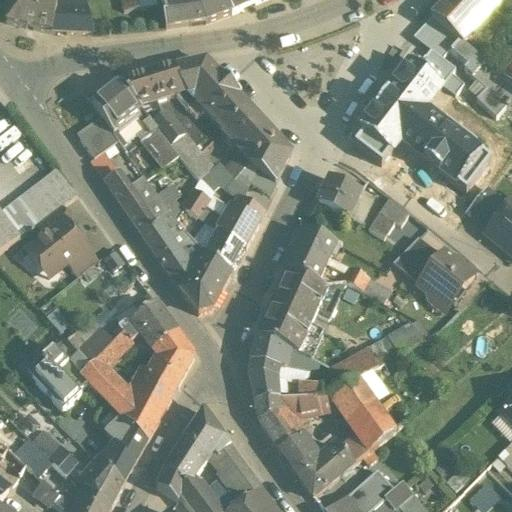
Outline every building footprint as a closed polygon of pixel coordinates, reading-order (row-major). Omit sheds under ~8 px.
[(11,0),(5,26),(51,36),(56,15),(38,10),(40,0),(11,0)] [(58,0),(40,0),(38,10),(56,15),(58,4),(58,0)] [(118,0),(121,16),(157,11),(155,0),(118,0)] [(219,0),(187,0),(189,2),(162,7),(165,32),(209,26),(231,18),(219,0)] [(241,13),(235,0),(219,0),(231,18),(241,13)] [(235,0),(241,13),(271,0),(235,0)] [(452,0),(431,23),(460,48),(460,47),(500,4),(503,0),(452,0)] [(511,0),(503,0),(500,4),(508,12),(511,7),(511,0)] [(84,3),(70,4),(66,37),(92,39),(84,3)] [(58,4),(56,15),(51,36),(53,37),(66,37),(70,4),(58,4)] [(460,48),(451,57),(467,71),(463,75),(485,95),(476,105),(496,123),(506,112),(507,113),(511,108),(511,107),(511,105),(511,94),(503,85),(500,83),(460,47),(460,48)] [(412,83),(434,100),(454,75),(432,57),(412,83)] [(205,64),(175,71),(179,89),(180,91),(203,115),(221,136),(248,112),(248,111),(239,101),(240,99),(221,78),(219,79),(205,64)] [(175,71),(119,88),(137,110),(156,105),(156,106),(169,102),(168,101),(175,100),(173,97),(180,91),(179,89),(175,71)] [(511,72),(500,83),(503,85),(511,94),(511,72)] [(399,145),(467,198),(492,166),(424,113),(434,100),(412,83),(406,77),(360,136),(363,138),(389,158),(399,145)] [(119,88),(92,109),(101,122),(112,138),(141,115),(137,110),(119,88)] [(203,115),(180,91),(173,97),(175,100),(196,122),(203,115)] [(156,105),(137,110),(141,115),(150,127),(161,119),(156,106),(156,105)] [(292,160),(248,112),(221,136),(219,137),(239,159),(248,169),(249,168),(256,174),(274,188),(292,160)] [(120,150),(143,132),(150,127),(141,115),(112,138),(120,150)] [(161,119),(150,127),(156,135),(166,147),(170,151),(185,139),(166,115),(161,119)] [(0,122),(0,141),(9,151),(23,138),(5,118),(0,122)] [(101,122),(76,139),(93,163),(94,164),(103,157),(118,147),(112,138),(101,122)] [(150,127),(143,132),(149,140),(156,135),(150,127)] [(380,169),(389,158),(363,138),(355,149),(380,169)] [(199,156),(185,139),(170,151),(178,162),(184,169),(199,156)] [(166,147),(152,156),(164,172),(178,162),(170,151),(166,147)] [(202,183),(214,172),(201,154),(199,156),(184,169),(198,186),(202,183)] [(94,164),(93,163),(90,165),(104,186),(118,177),(103,157),(94,164)] [(248,169),(239,159),(223,173),(234,185),(248,169)] [(234,185),(226,195),(238,203),(241,205),(242,202),(250,187),(256,174),(249,168),(248,169),(234,185)] [(214,172),(202,183),(213,193),(218,189),(226,195),(234,185),(223,173),(218,169),(214,172)] [(274,188),(256,174),(250,187),(269,198),(274,188)] [(118,177),(104,186),(140,239),(180,296),(203,259),(201,257),(202,257),(193,247),(181,257),(160,227),(156,230),(139,203),(145,199),(138,190),(134,183),(128,187),(120,176),(118,177)] [(347,223),(348,223),(359,198),(360,198),(360,197),(329,183),(317,209),(347,223)] [(145,185),(138,190),(145,199),(139,203),(156,230),(160,227),(181,257),(193,247),(186,239),(175,225),(159,205),(156,201),(145,185)] [(172,204),(176,201),(170,192),(156,201),(159,205),(175,225),(182,215),(181,214),(172,204)] [(507,212),(484,194),(466,217),(488,235),(507,212)] [(208,206),(193,197),(181,214),(182,215),(183,214),(196,223),(205,211),(208,206)] [(231,214),(212,200),(208,206),(205,211),(225,225),(231,214)] [(241,205),(238,203),(232,212),(231,214),(225,225),(224,224),(217,236),(245,252),(246,253),(259,229),(265,217),(243,204),(242,202),(241,205)] [(378,219),(367,235),(383,246),(394,229),(401,233),(408,220),(388,204),(378,219)] [(511,206),(507,212),(488,235),(509,252),(505,256),(511,261),(511,206)] [(61,211),(36,229),(46,242),(65,226),(66,228),(71,224),(61,211)] [(225,225),(205,211),(196,223),(217,236),(224,224),(225,225)] [(196,223),(183,214),(182,215),(175,225),(186,239),(191,231),(196,223)] [(0,257),(18,243),(0,219),(0,257)] [(196,223),(191,231),(210,248),(217,236),(196,223)] [(46,242),(28,256),(49,283),(67,268),(85,254),(86,253),(66,228),(65,226),(46,242)] [(328,263),(335,266),(341,253),(304,235),(298,250),(328,263)] [(245,252),(217,236),(210,248),(203,259),(215,269),(231,278),(245,252)] [(392,270),(407,281),(429,253),(418,244),(392,270)] [(328,263),(298,250),(286,274),(316,290),(328,263)] [(102,257),(108,272),(124,266),(118,251),(102,257)] [(407,281),(418,290),(440,262),(429,253),(407,281)] [(85,254),(67,268),(78,282),(95,267),(85,254)] [(418,290),(417,291),(430,302),(435,302),(446,311),(459,295),(461,297),(474,281),(444,257),(440,262),(418,290)] [(203,259),(180,296),(204,326),(231,278),(215,269),(203,259)] [(344,290),(362,298),(366,289),(369,285),(339,268),(335,266),(328,263),(316,290),(322,293),(344,290)] [(316,290),(286,274),(274,301),(328,325),(344,290),(322,293),(316,290)] [(390,297),(378,291),(377,294),(366,289),(362,298),(383,310),(390,297)] [(413,295),(403,307),(410,313),(420,300),(413,295)] [(328,325),(274,301),(256,341),(284,351),(284,352),(301,360),(310,363),(328,325)] [(177,337),(156,308),(131,325),(134,330),(141,339),(153,355),(177,337)] [(91,323),(67,347),(78,359),(89,372),(114,348),(91,323)] [(410,329),(387,342),(388,343),(397,360),(420,347),(410,329)] [(141,339),(134,330),(124,338),(131,347),(141,339)] [(153,355),(154,357),(170,345),(177,354),(186,348),(177,337),(153,355)] [(150,378),(135,403),(127,399),(102,374),(131,347),(124,338),(114,348),(89,372),(78,359),(70,365),(84,382),(91,391),(93,393),(99,399),(119,418),(123,422),(146,446),(178,390),(159,365),(150,378)] [(276,371),(287,373),(290,363),(299,366),(301,360),(284,352),(284,351),(256,341),(250,366),(276,371)] [(397,360),(388,343),(368,354),(377,371),(397,360)] [(79,396),(88,388),(70,365),(78,359),(67,347),(64,344),(27,378),(62,416),(82,399),(79,396)] [(170,345),(154,357),(159,365),(178,390),(178,388),(193,362),(193,359),(187,350),(186,348),(177,354),(170,345)] [(368,354),(330,374),(350,385),(351,386),(357,383),(377,371),(368,354)] [(306,376),(310,363),(301,360),(299,366),(290,363),(287,373),(306,376)] [(306,376),(350,385),(330,374),(313,365),(310,363),(306,376)] [(250,366),(248,377),(277,382),(276,371),(250,366)] [(321,391),(337,394),(351,386),(350,385),(306,376),(287,373),(276,371),(277,382),(301,387),(321,391)] [(411,423),(377,371),(357,383),(394,437),(411,423)] [(248,377),(247,377),(254,408),(255,407),(279,404),(278,398),(277,382),(248,377)] [(285,397),(285,404),(301,403),(301,387),(277,382),(278,398),(285,397)] [(377,452),(394,437),(357,383),(351,386),(337,394),(377,452)] [(321,391),(301,387),(301,403),(305,403),(321,403),(321,391)] [(337,394),(321,391),(321,403),(325,401),(337,394)] [(366,460),(377,452),(337,394),(325,401),(336,416),(354,443),(366,460)] [(286,420),(288,423),(336,416),(325,401),(321,403),(305,403),(306,417),(286,420)] [(279,404),(286,420),(306,417),(305,403),(301,403),(285,404),(279,404)] [(279,404),(255,407),(258,425),(286,420),(279,404)] [(511,405),(500,417),(511,430),(511,405)] [(202,415),(171,464),(192,484),(194,482),(214,457),(249,501),(260,492),(206,417),(202,415)] [(354,470),(340,452),(318,468),(288,423),(286,420),(258,425),(313,502),(330,493),(356,473),(354,470)] [(146,446),(123,422),(119,426),(107,438),(115,448),(134,469),(146,446)] [(62,453),(45,437),(33,448),(45,460),(49,455),(55,461),(62,453)] [(53,467),(45,460),(33,448),(28,443),(14,459),(40,484),(53,467)] [(354,470),(366,460),(354,443),(340,452),(354,470)] [(511,447),(498,462),(510,473),(511,470),(511,447)] [(134,469),(115,448),(98,465),(123,490),(134,469)] [(77,467),(62,453),(55,461),(49,455),(45,460),(53,467),(66,480),(69,477),(73,473),(77,467)] [(192,484),(171,464),(165,474),(156,491),(177,505),(179,502),(186,511),(219,511),(194,482),(192,484)] [(111,511),(123,490),(98,465),(83,482),(80,486),(86,491),(109,511),(111,511)] [(83,482),(73,473),(69,477),(80,486),(83,482)] [(394,495),(376,476),(349,500),(331,511),(375,511),(384,504),(394,495)] [(0,503),(8,492),(0,486),(0,503)] [(60,502),(43,486),(33,498),(48,510),(50,507),(53,509),(60,502)] [(422,511),(402,488),(394,495),(384,504),(391,511),(422,511)] [(109,511),(86,491),(74,511),(72,511),(68,510),(71,506),(61,499),(59,502),(60,502),(53,509),(56,511),(109,511)] [(234,511),(274,511),(260,492),(249,501),(234,511)]
